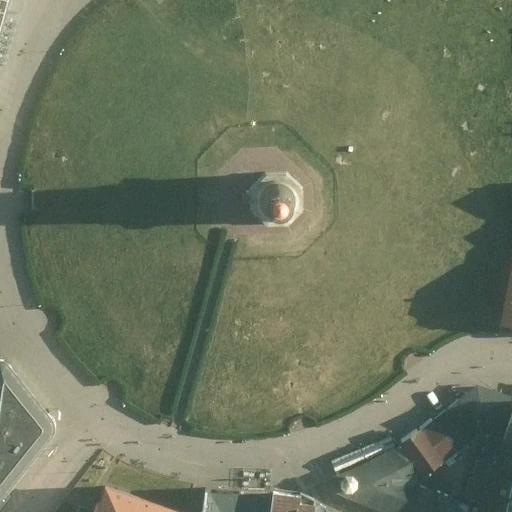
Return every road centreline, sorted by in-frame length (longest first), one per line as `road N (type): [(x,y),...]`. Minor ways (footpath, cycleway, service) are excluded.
road 1 (residential): [(17,511),(101,411),(49,365),(20,316),(0,256)]
road 2 (residential): [(0,149),(52,0)]
